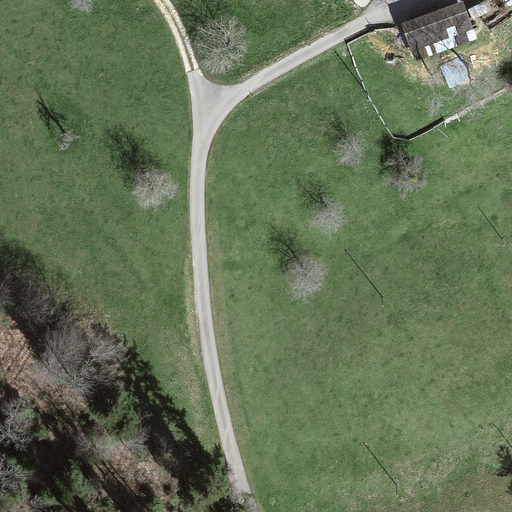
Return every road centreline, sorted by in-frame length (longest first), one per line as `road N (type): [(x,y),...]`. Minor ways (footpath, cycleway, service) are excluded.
road 1 (unclassified): [(407,0),(279,69),(199,131),(204,316),(218,408),(251,511)]
road 2 (track): [(199,131),(190,50),(162,0)]
